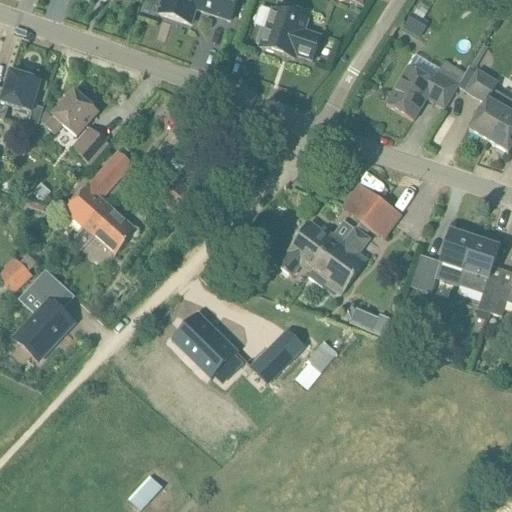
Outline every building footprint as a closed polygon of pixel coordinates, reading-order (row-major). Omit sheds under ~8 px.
[(164,0),(159,16),(191,27),(196,11),(231,23),(238,0),(164,0)] [(429,22),(412,11),(402,27),(420,38),(429,22)] [(261,47),(260,50),(295,61),(296,58),(313,63),(321,39),(304,34),(308,23),(273,12),(266,31),(262,30),(257,46),(261,47)] [(440,72),(416,57),(386,107),(414,123),(427,101),(444,111),(463,75),(444,64),(440,72)] [(489,145),(511,106),(511,101),(494,92),(498,85),(477,73),(466,94),(486,105),(469,133),(489,145)] [(0,90),(0,122),(4,124),(9,109),(31,115),(41,84),(11,74),(5,92),(0,90)] [(99,115),(75,94),(53,119),(54,120),(46,129),(55,136),(63,127),(78,141),(99,115)] [(511,106),(489,145),(508,156),(511,149),(511,106)] [(31,124),(38,127),(44,111),(36,108),(31,124)] [(45,112),(42,116),(40,123),(46,129),(54,120),(53,119),(45,112)] [(109,147),(90,131),(71,152),(89,168),(109,147)] [(65,214),(84,231),(106,206),(101,202),(132,167),(119,154),(105,169),(65,214)] [(199,201),(180,184),(161,205),(180,222),(199,201)] [(360,224),(378,200),(361,187),(351,200),(361,207),(352,218),(360,224)] [(378,200),(360,224),(363,226),(366,229),(383,242),(392,230),(393,228),(393,229),(401,218),(401,217),(381,202),(378,200)] [(137,234),(106,206),(84,231),(116,259),(137,234)] [(289,254),(278,269),(292,279),(303,265),(313,272),(327,255),(333,259),(344,246),(332,237),(330,240),(310,225),(288,254),(289,254)] [(313,272),(308,279),(323,291),(326,288),(341,298),(367,263),(359,256),(371,241),(362,234),(356,230),(355,231),(344,246),(333,259),(327,255),(313,272)] [(460,288),(461,288),(476,243),(451,235),(438,273),(427,269),(419,292),(431,296),(436,281),(460,289),(460,288)] [(478,312),(491,316),(505,274),(493,270),(499,251),(476,243),(461,288),(484,295),(478,312)] [(0,273),(0,282),(14,296),(32,278),(14,260),(0,273)] [(46,273),(28,293),(29,294),(30,293),(42,305),(59,286),(59,287),(60,286),(46,273)] [(507,304),(511,305),(511,276),(505,274),(491,316),(502,320),(507,304)] [(36,319),(16,341),(40,363),(74,326),(62,315),(50,304),(36,319)] [(198,317),(172,344),(212,383),(213,382),(211,380),(213,379),(234,357),(235,356),(237,357),(238,356),(198,317)] [(384,318),(375,326),(381,334),(390,325),(384,318)] [(277,342),(262,359),(250,372),(268,389),(280,375),(295,358),(277,342)] [(450,360),(455,346),(442,342),(437,355),(450,360)] [(163,491),(156,485),(150,479),(128,502),(139,511),(142,511),(149,506),(163,491)]
